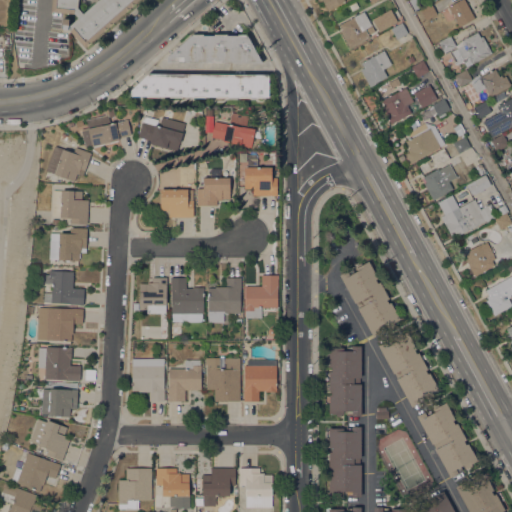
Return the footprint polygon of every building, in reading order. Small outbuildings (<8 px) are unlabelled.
[(68,29),(62,28),(63,18),(68,18),(68,26),(78,17),(74,13),(50,11),(51,0),(137,0),(85,47),(68,29)] [(345,0),(328,9),(322,0),(345,0)] [(417,0),(421,6),(414,10),(408,0),(417,0)] [(448,6),(458,0),(464,0),(474,18),(459,26),(448,6)] [(426,20),(420,10),(431,4),(437,13),(426,20)] [(379,31),(372,18),(390,9),(397,22),(379,31)] [(363,11),(373,29),(368,32),(366,27),(365,28),(370,36),(349,47),(340,30),(342,29),(339,24),(363,11)] [(402,23),(407,32),(396,38),(391,29),(402,23)] [(477,31),(480,37),(482,35),(492,52),(471,63),(465,66),(462,60),(456,64),(449,52),(456,48),(455,46),(444,52),(438,42),(450,35),(455,44),(462,40),(477,31)] [(262,62),(167,62),(167,56),(191,34),(193,34),(192,33),(203,33),(202,35),(215,35),(214,33),(227,33),(226,34),(238,35),(237,34),(247,34),(245,35),(247,35),(262,62)] [(384,49),(391,64),(383,68),(387,76),(375,82),(375,83),(370,86),(360,69),(364,67),(361,62),(384,49)] [(406,57),(412,55),(413,57),(416,55),(418,59),(414,60),(415,61),(409,63),(406,57)] [(423,60),(429,70),(417,77),(411,67),(423,60)] [(490,95),(485,87),(476,92),(471,84),(477,78),(480,77),(479,76),(495,68),(498,76),(501,74),(502,77),(505,75),(510,84),(490,95)] [(466,69),(472,79),(460,86),(455,76),(466,69)] [(268,74),(268,96),(263,96),(263,98),(256,98),(256,96),(251,96),(251,98),(238,98),(238,96),(228,96),(228,98),(215,97),(215,96),(205,96),(205,97),(192,97),(192,96),(182,96),(182,97),(169,97),(169,96),(159,96),(159,97),(146,97),(146,95),(131,95),(131,89),(147,73),(268,74)] [(429,84),(437,99),(422,107),(414,92),(429,84)] [(382,107),(384,105),(383,104),(382,104),(382,102),(381,100),(399,90),(398,88),(400,87),(401,89),(405,86),(413,101),(406,104),(411,112),(409,113),(409,114),(406,116),(405,115),(402,117),(403,118),(400,119),(400,118),(396,120),(397,121),(393,123),(393,122),(391,123),(382,107)] [(500,111),(498,109),(497,107),(497,106),(496,105),(511,96),(511,124),(510,125),(511,126),(491,137),(482,120),(500,111)] [(449,108),(437,115),(431,104),(443,97),(444,98),(449,108)] [(480,117),(474,107),(485,101),(491,111),(480,117)] [(223,140),(223,139),(211,136),(214,120),(229,123),(231,111),(249,115),(246,127),(255,129),(251,147),(223,140)] [(80,129),(87,127),(85,119),(108,114),(110,123),(127,119),(130,134),(118,137),(119,139),(92,145),(91,144),(84,145),(80,129)] [(185,123),(177,150),(166,146),(166,148),(149,143),(150,140),(138,136),(142,121),(141,121),(143,115),(158,119),(156,125),(159,125),(161,116),(185,123)] [(75,126),(73,120),(81,117),(83,124),(75,126)] [(411,162),(406,153),(409,151),(407,149),(409,148),(406,140),(411,138),(407,131),(424,122),(427,128),(433,125),(443,142),(450,138),(452,142),(443,146),(442,145),(430,151),(411,162)] [(457,134),(453,127),(458,123),(461,128),(461,127),(465,134),(465,135),(464,136),(470,146),(458,153),(452,142),(454,140),(452,137),(456,135),(457,134)] [(503,134),(508,144),(496,150),(491,140),(503,134)] [(55,146),(73,152),(75,146),(90,152),(82,175),(77,173),(74,181),(54,174),(54,173),(47,170),(55,146)] [(244,166),(247,166),(247,158),(257,158),(257,166),(271,166),(271,177),(277,177),(277,195),(252,195),(252,188),(244,188),(244,166)] [(438,167),(439,169),(449,163),(456,176),(448,181),(453,188),(433,199),(423,183),(426,181),(423,176),(438,167)] [(475,166),(481,163),(485,171),(480,174),(475,166)] [(485,175),(491,185),(474,193),(474,192),(471,194),(466,185),(485,175)] [(229,177),(230,198),(221,198),(221,199),(217,199),(217,204),(197,204),(197,188),(203,188),(203,177),(229,177)] [(187,188),(187,199),(193,199),(193,216),(169,216),(169,210),(160,210),(160,188),(187,188)] [(52,189),(82,190),(81,199),(88,199),(87,224),(70,223),(70,217),(59,217),(60,216),(51,215),(52,189)] [(508,210),(511,217),(511,222),(499,229),(498,227),(495,228),(490,219),(487,220),(486,219),(452,238),(440,216),(445,213),(438,201),(451,194),(458,207),(474,198),(480,208),(487,204),(495,217),(508,210)] [(49,258),(50,232),(70,233),(70,227),(87,228),(86,252),(80,251),(80,258),(79,258),(79,260),(69,260),(69,261),(60,260),(60,259),(49,258)] [(480,243),(480,244),(487,241),(494,254),(490,257),(494,265),(474,275),(465,259),(467,257),(464,252),(480,243)] [(339,274),(352,267),(355,272),(362,267),(359,262),(366,258),(377,278),(375,279),(377,283),(379,281),(389,298),(386,299),(388,303),(390,301),(400,318),(394,322),(395,324),(390,326),(389,324),(387,325),(386,323),(381,326),(383,330),(373,336),(339,274)] [(52,283),(44,282),(44,274),(49,274),(49,270),(73,271),(72,287),(83,288),(83,305),(79,304),(51,303),(52,283)] [(261,285),(261,274),(278,274),(278,278),(277,307),(261,307),(261,317),(245,317),(245,285),(261,285)] [(511,275),(511,293),(510,294),(511,296),(508,297),(511,304),(494,315),(486,300),(488,299),(486,296),(488,295),(485,289),(511,275)] [(167,276),(167,284),(166,284),(165,312),(147,312),(147,309),(139,309),(139,283),(148,283),(148,281),(152,281),(152,276),(167,276)] [(171,288),(170,288),(170,277),(186,277),(186,287),(192,287),(192,286),(203,286),(203,312),(171,312),(171,288)] [(208,287),(215,287),(215,286),(225,286),(225,277),(241,277),(241,291),(240,291),(240,312),(223,312),(223,320),(208,320),(208,287)] [(36,305),(35,314),(25,313),(26,305),(36,305)] [(38,307),(71,308),(82,308),(82,323),(73,323),(72,334),(71,334),(70,340),(36,339),(38,307)] [(378,345),(391,338),(393,342),(398,340),(397,337),(407,331),(439,389),(433,393),(434,395),(428,398),(427,396),(426,396),(425,394),(416,399),(419,402),(411,406),(378,345)] [(360,414),(347,414),(347,409),(343,409),(343,413),(341,413),(341,416),(336,416),(336,413),(329,413),(329,394),(331,394),(331,390),(328,390),(329,371),(331,371),(331,366),(329,366),(329,346),(342,346),(342,348),(346,348),(346,345),(361,345),(360,414)] [(45,367),(37,366),(38,347),(45,347),(45,346),(69,347),(69,346),(71,346),(71,359),(70,359),(70,364),(80,365),(79,380),(44,378),(45,367)] [(239,357),(239,400),(214,400),(214,389),(206,389),(206,364),(205,364),(205,357),(220,357),(220,355),(223,355),(223,357),(239,357)] [(163,358),(163,387),(164,387),(164,400),(149,400),(149,391),(137,391),(137,390),(131,390),(131,365),(132,365),(132,358),(163,358)] [(185,368),(185,359),(200,359),(200,365),(201,365),(201,372),(200,372),(200,389),(184,389),(184,400),(167,400),(167,397),(168,397),(168,386),(168,368),(185,368)] [(247,359),(276,359),(276,388),(276,391),(265,391),(265,390),(258,390),(258,400),(243,400),(243,387),(244,387),(244,365),(247,365),(247,359)] [(42,388),(49,388),(49,387),(77,389),(77,403),(76,403),(75,407),(71,407),(71,408),(70,408),(70,416),(49,415),(49,413),(41,413),(42,388)] [(416,415),(430,407),(432,411),(436,409),(435,407),(445,401),(454,419),(452,420),(454,423),(457,422),(466,439),(463,440),(465,444),(468,443),(477,460),(471,463),(472,465),(468,467),(467,465),(464,467),(463,464),(455,468),(458,472),(450,476),(416,415)] [(376,418),(375,410),(377,410),(377,407),(385,406),(386,410),(388,410),(388,417),(376,418)] [(62,460),(45,454),(48,448),(29,441),(37,418),(46,421),(47,419),(67,426),(64,434),(70,437),(62,460)] [(360,495),(346,495),(346,490),(343,490),(343,493),(341,493),(341,496),(336,496),(336,493),(328,493),(328,474),(331,474),(331,470),(328,470),(328,451),(331,451),(331,447),(329,447),(329,427),(343,427),(343,430),(346,430),(346,425),(360,425),(360,495)] [(16,480),(11,478),(16,466),(21,468),(27,451),(60,464),(55,477),(46,474),(42,484),(41,484),(39,490),(16,481),(16,480)] [(151,499),(138,499),(138,508),(118,508),(118,503),(118,479),(125,479),(125,467),(151,467),(151,499)] [(161,494),(161,484),(156,484),(155,467),(176,467),(176,472),(180,472),(180,473),(188,473),(188,494),(189,494),(189,508),(174,508),(174,494),(169,494),(161,494)] [(235,467),(235,484),(229,484),(229,495),(215,495),(215,505),(203,505),(203,495),(202,495),(202,474),(211,474),(211,467),(235,467)] [(246,506),(246,495),(245,495),(245,484),(239,484),(239,470),(238,470),(238,467),(259,467),(259,472),(263,472),(263,474),(271,474),(272,506),(246,506)] [(469,511),(455,486),(468,479),(470,482),(476,479),(475,477),(484,472),(493,489),(491,491),(493,494),(495,493),(504,509),(502,511),(469,511)] [(5,482),(36,494),(33,502),(44,506),(41,511),(8,511),(14,496),(1,491),(5,482)] [(454,511),(418,511),(415,505),(427,498),(429,501),(432,500),(431,496),(443,490),(454,511)]
